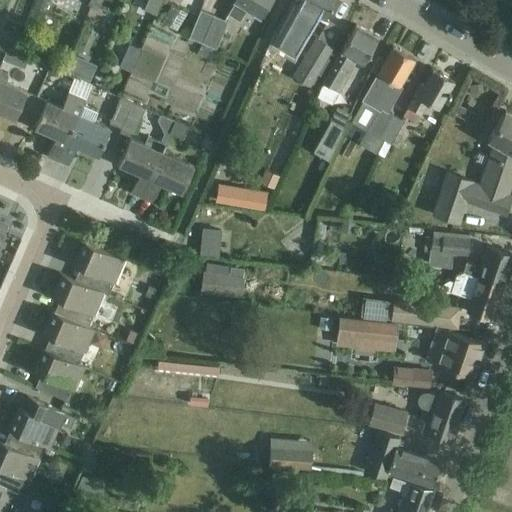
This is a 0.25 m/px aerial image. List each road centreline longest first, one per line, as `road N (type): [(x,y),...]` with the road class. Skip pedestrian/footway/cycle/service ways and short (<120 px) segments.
road 1 (unclassified): [(444,511),(511,318)]
road 2 (tertiary): [(511,72),(386,0)]
road 3 (residential): [(0,330),(53,197)]
